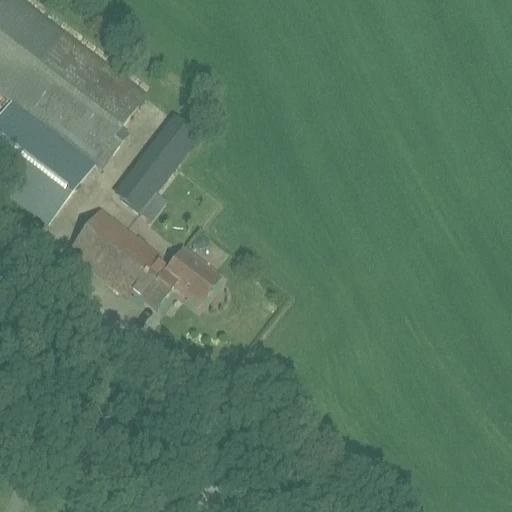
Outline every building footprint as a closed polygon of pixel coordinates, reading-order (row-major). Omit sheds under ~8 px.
[(15,0),(0,0),(0,96),(29,118),(93,166),(100,172),(127,137),(119,132),(145,98),(15,0)] [(11,109),(0,123),(0,188),(48,225),(90,170),(11,109)] [(181,121),(137,170),(160,190),(204,141),(181,121)] [(142,220),(156,203),(130,182),(116,200),(142,220)] [(178,283),(167,274),(155,265),(160,259),(101,214),(69,256),(122,297),(126,290),(155,313),(173,289),(178,283)] [(182,253),(167,274),(178,283),(173,289),(198,308),(219,281),(182,253)] [(0,308),(18,284),(0,271),(0,308)]
